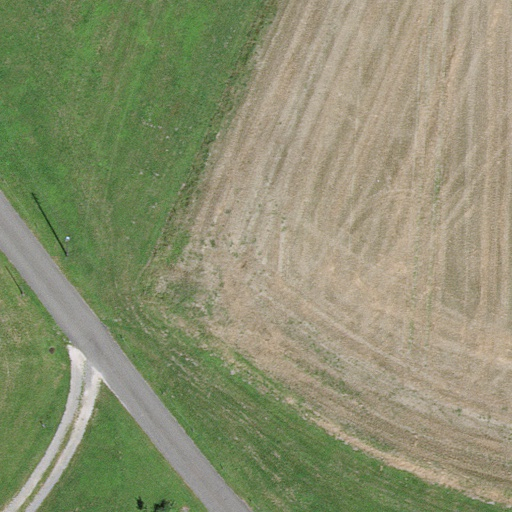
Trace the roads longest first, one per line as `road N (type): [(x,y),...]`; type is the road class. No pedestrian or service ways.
road 1 (residential): [(236,511),(0,219)]
road 2 (track): [(86,327),(71,426),(18,511)]
